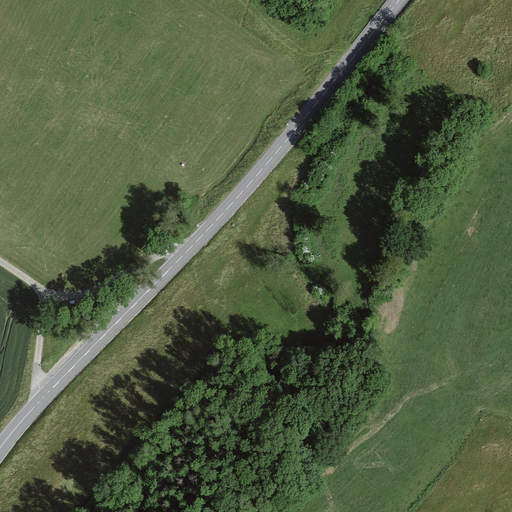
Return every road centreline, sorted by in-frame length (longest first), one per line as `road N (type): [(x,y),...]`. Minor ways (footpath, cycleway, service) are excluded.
road 1 (tertiary): [(399,0),(237,197),(0,448)]
road 2 (track): [(0,261),(45,292),(32,408)]
road 3 (track): [(45,292),(90,292),(194,243)]
